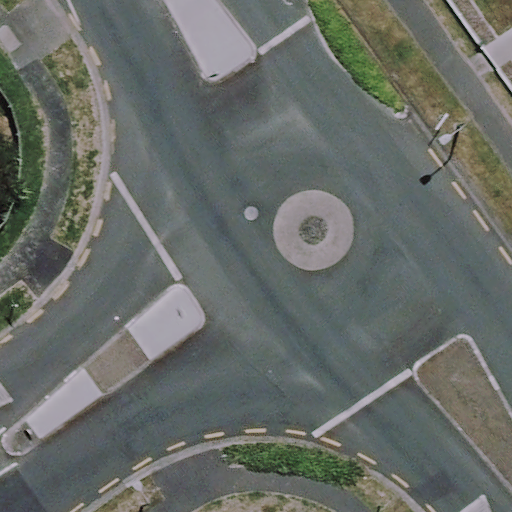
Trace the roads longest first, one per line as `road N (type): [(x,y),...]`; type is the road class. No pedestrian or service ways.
road 1 (residential): [(283,324),(63,455),(0,473)]
road 2 (residential): [(0,403),(152,241),(216,226)]
road 3 (tertiary): [(502,511),(377,392),(332,326)]
road 4 (tertiary): [(225,193),(124,0)]
road 5 (tertiary): [(406,231),(511,365)]
road 6 (tertiary): [(251,0),(284,41),(330,141)]
road 7 (tertiary): [(406,231),(397,273),(371,307),(332,326)]
road 8 (tertiary): [(283,324),(246,303),(222,268),(216,226)]
road 9 (tertiary): [(330,141),(368,158),(396,191),(406,231)]
road 10 (tertiary): [(225,193),(250,160),(288,142),(330,141)]
